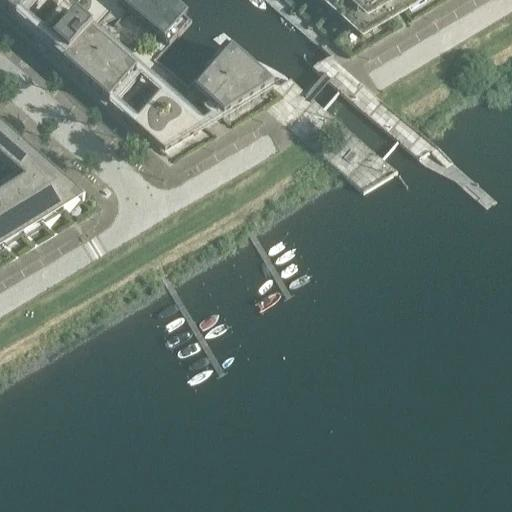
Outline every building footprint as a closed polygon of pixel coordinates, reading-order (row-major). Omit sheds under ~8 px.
[(0,0),(0,13),(14,25),(31,41),(48,55),(52,50),(65,62),(117,3),(119,0),(0,0)] [(191,22),(167,0),(119,0),(117,3),(168,48),(191,22)] [(318,0),(362,38),(407,11),(407,10),(405,11),(404,9),(419,0),(421,0),(422,1),(421,2),(421,3),(426,0),(318,0)] [(98,44),(90,37),(59,9),(31,41),(48,55),(52,50),(65,62),(61,67),(107,108),(112,103),(116,107),(144,75),(103,39),(98,44)] [(225,51),(201,77),(206,81),(193,96),(223,122),(272,92),(225,51)] [(159,89),(132,120),(127,125),(164,157),(202,134),(197,130),(202,127),(202,126),(159,89)] [(0,254),(3,252),(22,241),(42,229),(62,217),(61,216),(55,211),(17,178),(32,161),(8,139),(0,132),(0,254)] [(75,198),(32,161),(17,178),(55,211),(54,212),(60,217),(61,216),(62,215),(61,215),(75,198)]
